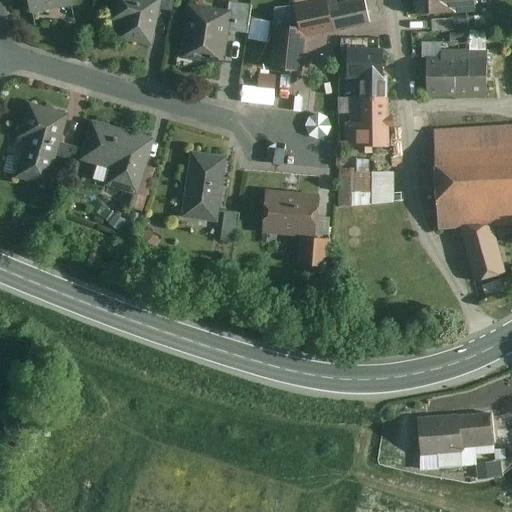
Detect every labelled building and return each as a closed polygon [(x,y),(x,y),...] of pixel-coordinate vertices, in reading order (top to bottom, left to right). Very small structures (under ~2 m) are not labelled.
[(22,0),(24,11),(75,1),(74,0),(22,0)] [(115,42),(148,49),(156,11),(158,1),(155,1),(151,0),(111,0),(107,23),(119,25),(115,42)] [(169,13),(172,0),(154,0),(155,1),(158,1),(156,11),(169,13)] [(274,28),(270,72),(301,73),(303,39),(331,35),(366,27),(359,0),(355,0),(325,6),(324,1),(293,7),(297,28),(274,28)] [(410,0),(412,18),(477,15),(475,0),(410,0)] [(185,6),(174,59),(216,68),(224,33),(228,15),(185,6)] [(249,10),(229,6),(228,15),(224,33),(243,37),(249,10)] [(358,102),(385,101),(384,50),(340,50),(340,82),(353,82),(354,102),(358,102)] [(445,99),(445,54),(416,54),(416,99),(445,99)] [(485,100),(485,54),(445,54),(445,99),(485,100)] [(258,74),(256,87),(273,88),(274,75),(258,74)] [(345,150),(386,150),(385,101),(358,102),(358,127),(345,127),(345,150)] [(51,190),(70,122),(28,110),(9,178),(51,190)] [(138,194),(151,141),(85,124),(71,177),(138,194)] [(471,282),(502,273),(489,225),(511,224),(511,127),(434,130),(437,227),(456,226),(471,282)] [(219,215),(226,162),(185,157),(177,219),(218,224),(219,215)] [(390,205),(391,176),(350,176),(349,210),(390,205)] [(312,240),(317,202),(258,194),(253,232),(312,240)] [(234,244),(237,218),(219,215),(218,224),(216,242),(234,244)] [(150,260),(159,244),(143,234),(134,251),(150,260)] [(322,272),(325,243),(304,240),(300,269),(322,272)] [(494,447),(491,414),(411,421),(415,459),(457,455),(456,450),(489,447),(494,447)] [(457,455),(415,459),(416,473),(471,468),(473,479),(501,474),(499,462),(474,466),(473,456),(490,454),(489,447),(456,450),(457,455)] [(511,507),(511,492),(500,497),(504,510),(511,507)] [(311,493),(305,511),(343,511),(347,503),(311,493)]
